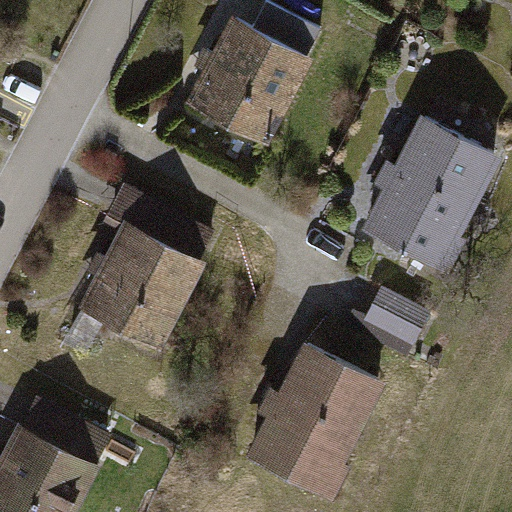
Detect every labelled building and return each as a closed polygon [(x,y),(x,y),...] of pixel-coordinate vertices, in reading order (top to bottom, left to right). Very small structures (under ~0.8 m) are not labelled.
[(511,11),(511,0),(480,0),(510,15),(511,11)] [(317,62),(245,28),(201,122),(273,156),(317,62)] [(506,164),(424,127),(370,250),(452,286),(506,164)] [(120,203),(210,250),(222,226),(132,179),(120,203)] [(214,272),(132,227),(85,313),(167,357),(214,272)] [(383,281),(367,317),(417,339),(433,304),(383,281)] [(343,511),(396,396),(307,356),(254,472),(342,511),(343,511)] [(43,403),(0,482),(0,511),(80,511),(118,443),(43,403)]
